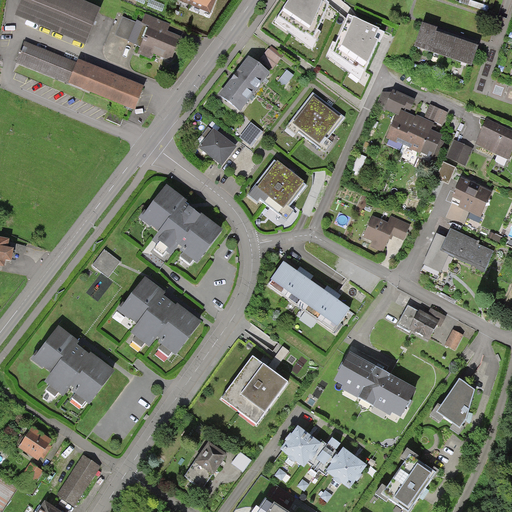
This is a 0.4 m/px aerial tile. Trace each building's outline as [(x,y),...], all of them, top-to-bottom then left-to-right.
[(100,8),(81,0),(22,0),(15,17),(85,45),(100,8)] [(184,0),(210,11),(214,0),(184,0)] [(329,4),(324,0),(289,0),(275,23),(313,49),(321,33),(317,29),(329,4)] [(142,24),(124,17),(116,36),(142,46),(139,53),(151,58),(153,53),(171,61),(181,37),(167,31),(170,25),(146,15),(142,24)] [(378,30),(349,17),(336,44),(333,42),(327,56),(360,81),(379,41),(375,39),(378,30)] [(437,29),(423,24),(415,48),(472,66),(478,46),(458,39),(436,32),(437,29)] [(75,61),(25,41),(16,63),(67,82),(75,61)] [(260,60),(272,70),(284,56),(271,46),(260,60)] [(249,57),(219,96),(240,112),(270,73),(249,57)] [(145,86),(79,60),(70,84),(136,110),(145,86)] [(295,76),(287,70),(277,83),(285,89),(295,76)] [(402,146),(416,115),(411,113),(416,102),(391,91),(383,111),(397,117),(387,139),(402,146)] [(314,95),(288,128),(296,134),(299,131),(326,152),(332,143),(326,139),(343,117),(314,95)] [(416,115),(402,146),(431,158),(440,138),(428,132),(431,125),(440,128),(446,114),(426,105),(420,117),(416,115)] [(124,118),(110,113),(107,120),(121,126),(124,118)] [(511,143),(511,132),(486,120),(474,146),(504,160),(511,143)] [(251,123),(240,138),(252,147),(263,132),(251,123)] [(237,146),(214,129),(200,148),(223,165),(229,156),(237,146)] [(471,150),(453,143),(446,158),(464,166),(471,150)] [(306,185),(275,161),(247,196),(258,205),(261,201),(286,221),(294,211),(289,207),(306,185)] [(450,185),(457,170),(444,164),(438,180),(450,185)] [(487,191),(460,180),(453,196),(461,200),(458,207),(477,215),(487,191)] [(224,231),(166,185),(139,220),(158,234),(152,242),(171,256),(180,245),(183,248),(180,251),(198,265),(224,231)] [(388,222),(373,216),(364,237),(374,241),(371,247),(384,253),(392,235),(404,240),(411,224),(391,215),(388,222)] [(479,241),(451,229),(447,239),(438,236),(422,272),(435,278),(437,272),(441,274),(449,256),(486,271),(494,252),(477,245),(479,241)] [(10,239),(0,236),(0,264),(4,265),(5,259),(11,260),(13,247),(8,247),(10,239)] [(26,246),(17,244),(15,253),(24,255),(26,246)] [(119,262),(103,250),(91,266),(107,278),(119,262)] [(325,292),(284,263),(268,285),(334,332),(350,309),(325,292)] [(203,323),(144,277),(118,311),(136,325),(129,333),(149,349),(157,338),(161,340),(159,343),(176,357),(203,323)] [(418,311),(408,306),(398,325),(416,334),(417,333),(423,337),(422,338),(429,342),(437,326),(441,328),(448,317),(430,307),(427,314),(419,309),(418,311)] [(116,370),(59,327),(34,360),(52,374),(46,382),(64,396),(72,386),(76,389),(74,392),(90,404),(116,370)] [(464,336),(453,330),(444,345),(456,351),(464,336)] [(387,373),(350,353),(334,381),(343,386),(341,390),(359,400),(362,410),(372,407),(390,417),(392,414),(401,419),(417,390),(387,373)] [(270,370),(253,357),(223,398),(257,426),(288,384),(270,370)] [(475,391),(460,380),(442,407),(438,405),(431,416),(440,422),(443,418),(453,424),(450,429),(459,436),(464,427),(463,426),(467,420),(468,417),(475,391)] [(310,436),(298,427),(292,435),(291,434),(285,442),(287,443),(281,451),(289,457),(288,459),(294,463),(296,462),(304,468),(309,462),(314,466),(309,472),(314,476),(319,470),(326,475),(328,473),(335,478),(334,480),(340,485),(341,483),(350,489),(356,481),(358,482),(363,476),(361,475),(368,466),(356,457),(343,447),(337,456),(335,454),(341,445),(333,439),(329,443),(328,446),(321,441),(320,443),(310,436)] [(52,441),(32,428),(18,449),(38,462),(41,458),(44,459),(52,446),(50,445),(52,441)] [(227,455),(209,443),(185,477),(204,490),(222,461),(227,455)] [(419,457),(408,449),(401,459),(405,462),(387,488),(383,485),(375,495),(387,503),(390,499),(407,511),(409,511),(423,493),(436,474),(416,460),(419,457)] [(252,461),(240,452),(231,464),(243,473),(252,461)] [(100,467),(83,456),(58,495),(76,506),(100,467)] [(43,471),(30,463),(19,480),(33,488),(43,471)] [(281,468),(275,476),(282,481),(287,473),(281,468)] [(0,511),(1,511),(17,488),(0,477),(0,511)] [(303,479),(297,487),(304,492),(310,484),(303,479)] [(326,490),(321,498),(328,503),(333,495),(326,490)] [(285,511),(266,500),(260,509),(257,507),(253,511),(285,511)] [(62,511),(45,501),(37,511),(62,511)]
